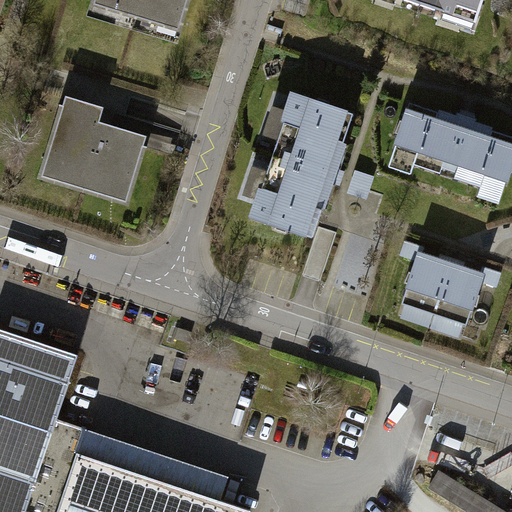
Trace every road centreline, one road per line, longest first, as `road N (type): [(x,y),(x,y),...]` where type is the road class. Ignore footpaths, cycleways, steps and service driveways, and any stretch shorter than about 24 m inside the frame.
road 1 (residential): [(170,288),(511,404)]
road 2 (residential): [(170,288),(258,0)]
road 3 (residential): [(0,231),(170,288)]
